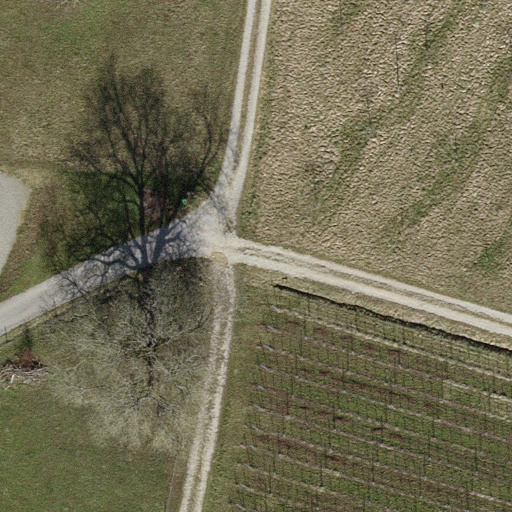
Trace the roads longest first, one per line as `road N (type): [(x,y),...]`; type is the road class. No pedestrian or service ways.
road 1 (track): [(194,511),(216,401),(222,244),(260,0)]
road 2 (track): [(511,338),(222,244)]
